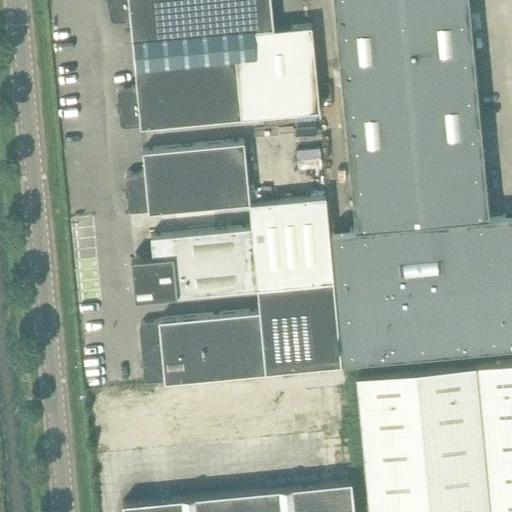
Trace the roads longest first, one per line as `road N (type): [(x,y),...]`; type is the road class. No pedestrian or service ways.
road 1 (unclassified): [(66,511),(17,0)]
road 2 (unknown): [(93,0),(123,373)]
